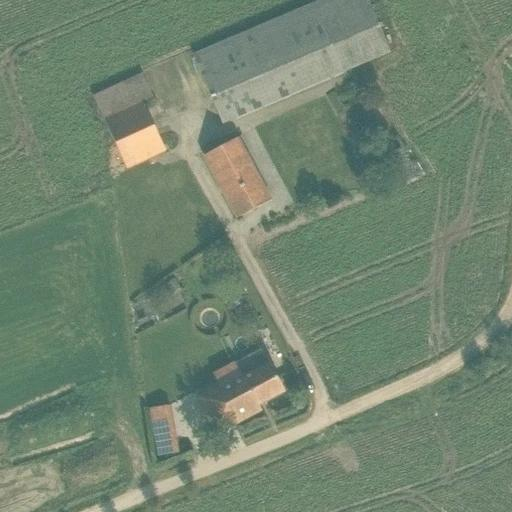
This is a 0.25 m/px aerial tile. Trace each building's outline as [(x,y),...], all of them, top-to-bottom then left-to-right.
[(364,0),(319,0),(191,54),(222,126),(388,55),(364,0)] [(141,74),(92,97),(126,170),(164,153),(142,103),(152,98),(141,74)] [(238,138),(202,158),(235,220),(271,201),(238,138)] [(238,367),(254,357),(246,343),(230,353),(238,367)] [(217,384),(195,395),(216,433),(259,409),(257,406),(284,392),(268,363),(240,377),(232,363),(211,374),(217,384)] [(146,413),(160,411),(156,384),(142,386),(146,413)] [(155,463),(165,461),(161,437),(151,439),(155,463)]
